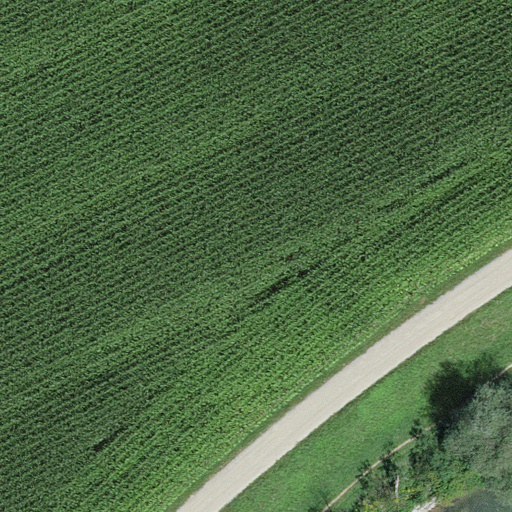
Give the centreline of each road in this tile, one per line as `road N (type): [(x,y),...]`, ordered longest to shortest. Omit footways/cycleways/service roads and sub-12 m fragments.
road 1 (track): [(511,269),(444,311),(178,511)]
road 2 (track): [(437,0),(511,95)]
